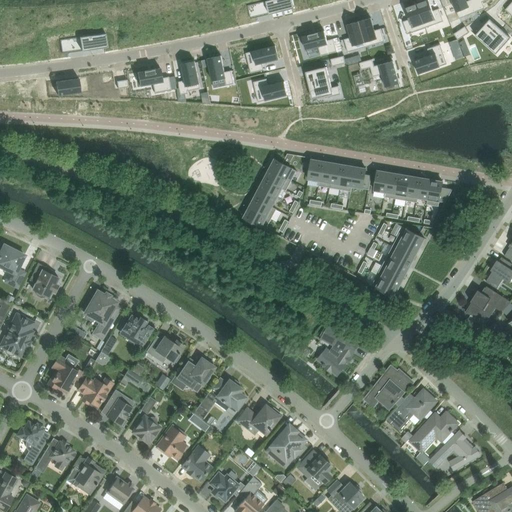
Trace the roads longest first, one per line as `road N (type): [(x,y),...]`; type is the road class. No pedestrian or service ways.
road 1 (residential): [(288,271),(107,185),(0,150)]
road 2 (residential): [(322,423),(228,347),(92,263)]
road 3 (residential): [(0,74),(273,21)]
road 4 (residential): [(22,391),(200,511)]
road 5 (residential): [(398,339),(454,284),(511,195)]
road 6 (residential): [(511,450),(398,339)]
road 7 (residential): [(22,391),(92,263)]
road 8 (residential): [(288,271),(398,339)]
road 9 (residential): [(413,511),(322,423)]
